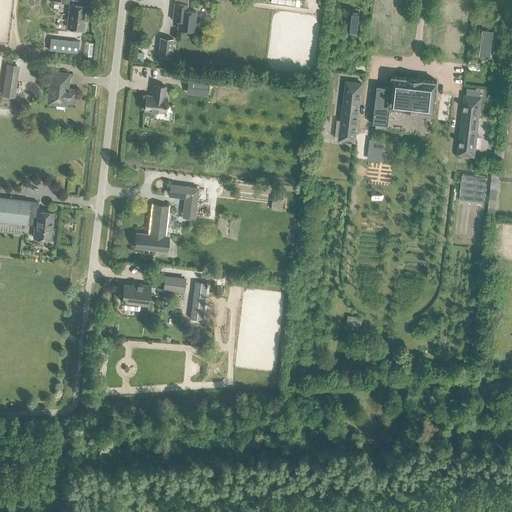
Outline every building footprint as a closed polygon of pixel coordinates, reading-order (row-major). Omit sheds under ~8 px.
[(86,5),(74,4),(74,0),(60,0),(60,3),(70,4),(67,28),(83,30),(86,5)] [(196,11),(186,10),(187,4),(175,2),(172,20),(179,21),(178,29),(193,31),(196,11)] [(352,11),(350,33),(357,34),(359,12),(352,11)] [(481,27),(478,53),(488,54),(491,29),(481,27)] [(161,37),(159,55),(171,57),(173,39),(161,37)] [(71,40),(69,52),(77,53),(79,41),(71,40)] [(2,94),(14,96),(16,84),(14,84),(17,65),(7,64),(2,94)] [(76,90),(67,89),(67,88),(66,88),(66,84),(67,84),(69,74),(51,72),(48,103),(65,105),(65,101),(74,102),(76,90)] [(417,79),(411,78),(392,76),(391,87),(377,85),(372,123),(388,124),(390,106),(408,108),(414,109),(433,111),(437,81),(417,79)] [(187,91),(207,93),(209,81),(189,79),(187,91)] [(339,139),(354,141),(361,83),(346,81),(339,139)] [(144,110),(165,112),(167,97),(164,97),(165,86),(153,85),(153,93),(153,96),(146,95),(144,110)] [(458,154),(473,155),(475,141),(480,97),(465,95),(460,139),(458,154)] [(493,162),(492,171),(499,172),(500,163),(493,162)] [(185,198),(184,204),(188,205),(187,217),(194,218),(198,188),(170,184),(169,196),(185,198)] [(503,208),(511,209),(511,192),(505,192),(503,208)] [(0,229),(21,232),(22,224),(27,224),(30,201),(30,200),(0,197),(0,229)] [(30,201),(27,224),(35,225),(33,237),(38,238),(39,240),(44,240),(46,239),(50,239),(53,212),(37,210),(38,202),(30,201)] [(137,232),(135,247),(154,249),(156,235),(164,235),(168,206),(153,204),(149,234),(137,232)] [(165,277),(163,289),(183,292),(185,280),(165,277)] [(192,321),(202,322),(207,282),(197,281),(192,321)] [(122,300),(123,300),(123,302),(125,304),(137,306),(138,304),(147,305),(150,286),(136,284),(136,286),(124,284),(122,300)]
